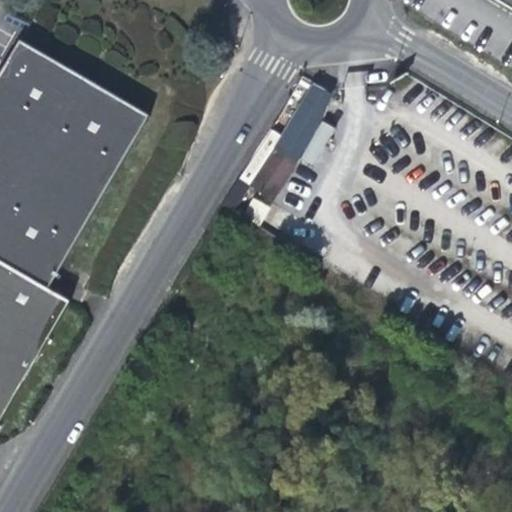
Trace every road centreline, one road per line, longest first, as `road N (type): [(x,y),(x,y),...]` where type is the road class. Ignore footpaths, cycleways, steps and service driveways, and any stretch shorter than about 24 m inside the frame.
road 1 (unclassified): [(297,36),(3,511)]
road 2 (unclassified): [(360,19),(511,108)]
